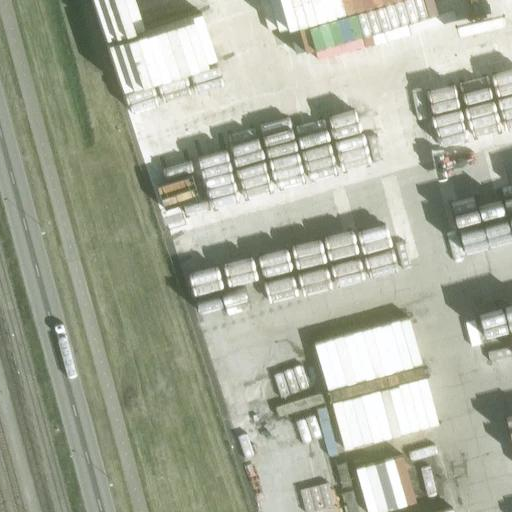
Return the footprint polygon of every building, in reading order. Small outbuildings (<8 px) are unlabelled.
[(460,3),(459,0),(410,0),(413,13),(460,3)] [(373,101),(388,179),(436,170),(421,92),(373,101)] [(474,116),(432,130),(434,136),(450,131),(453,139),(462,136),(469,157),(486,151),(474,116)] [(151,153),(164,199),(239,178),(232,152),(235,151),(229,131),(151,153)] [(178,231),(205,330),(293,306),(278,255),(285,253),(272,205),(178,231)] [(316,339),(329,397),(371,388),(368,377),(392,371),(382,324),(316,339)]
